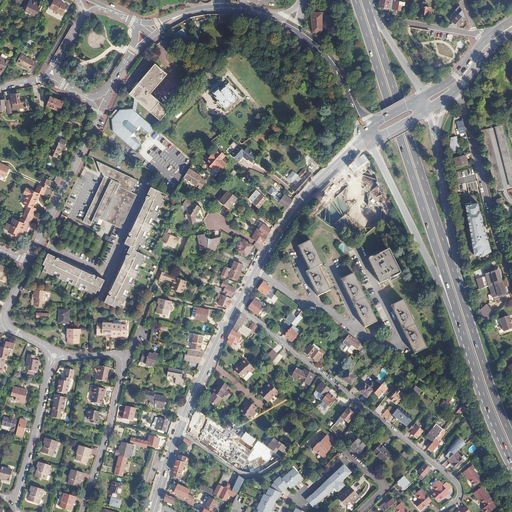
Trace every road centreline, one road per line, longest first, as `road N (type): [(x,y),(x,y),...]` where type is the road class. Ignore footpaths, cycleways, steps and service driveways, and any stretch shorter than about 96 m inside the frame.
road 1 (residential): [(441,511),(457,499),(458,484),(235,306)]
road 2 (primary): [(353,0),(454,304)]
road 3 (primary): [(448,260),(368,9)]
road 4 (residential): [(453,86),(511,289)]
road 5 (primary): [(364,139),(454,304)]
road 6 (primary): [(511,436),(448,260)]
road 7 (residential): [(405,350),(360,333),(327,306),(300,302),(256,268)]
road 8 (primary): [(364,139),(300,198),(256,268)]
road 9 (primary): [(454,304),(511,459)]
road 10 (primary): [(209,362),(152,511)]
road 11 (residential): [(121,360),(81,511)]
road 12 (residential): [(94,120),(27,261)]
road 13 (residential): [(54,355),(14,500)]
road 14 (tertiary): [(295,29),(339,73),(364,139)]
